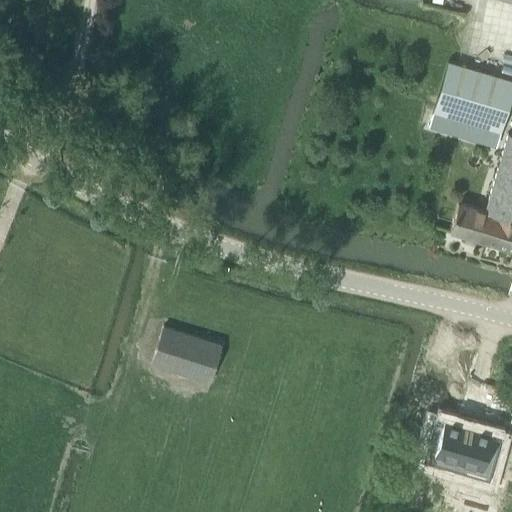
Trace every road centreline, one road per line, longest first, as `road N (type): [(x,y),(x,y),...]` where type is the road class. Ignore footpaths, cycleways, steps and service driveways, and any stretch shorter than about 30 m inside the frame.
road 1 (tertiary): [(511,319),(247,257),(159,225),(0,140)]
road 2 (track): [(36,162),(75,75),(89,0)]
